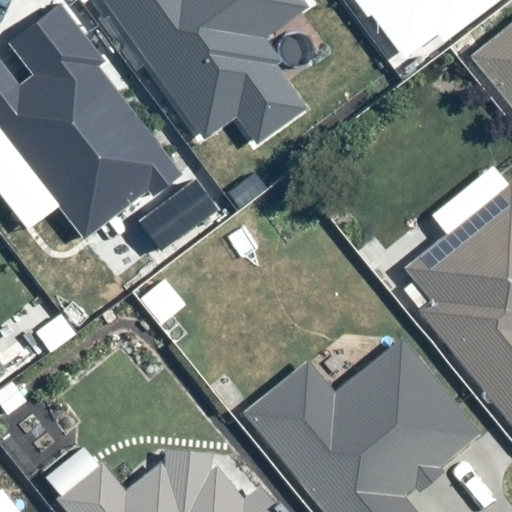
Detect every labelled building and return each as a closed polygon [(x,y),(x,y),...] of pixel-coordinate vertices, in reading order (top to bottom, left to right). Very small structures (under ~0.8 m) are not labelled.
[(300,0),(101,0),(202,141),(235,118),(255,147),(306,111),(286,82),(275,67),(281,63),(265,41),(308,11),(300,0)] [(362,0),(407,60),(439,36),(445,45),(504,0),(362,0)] [(53,198),(83,237),(146,189),(151,195),(180,173),(95,65),(101,60),(57,5),(8,43),(35,77),(19,89),(0,65),(0,130),(4,136),(23,121),(71,184),(53,198)] [(511,111),(511,24),(469,60),(511,111)] [(511,443),(511,191),(507,185),(396,273),(431,313),(413,320),(511,443)] [(295,367),(232,416),(309,511),(398,511),(391,504),(469,443),(393,345),(327,403),(295,367)] [(46,508),(49,511),(261,511),(249,494),(233,503),(201,463),(153,457),(109,493),(91,469),(46,508)]
